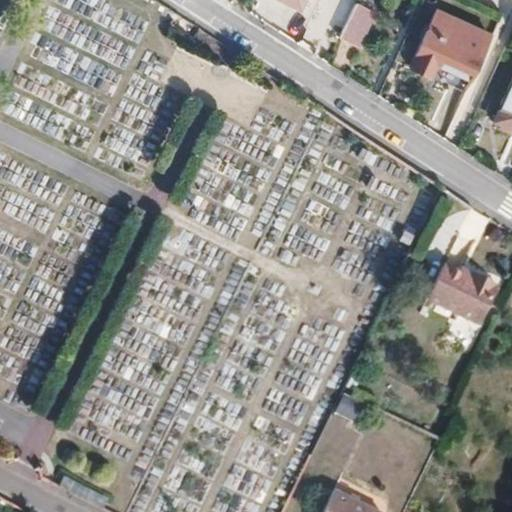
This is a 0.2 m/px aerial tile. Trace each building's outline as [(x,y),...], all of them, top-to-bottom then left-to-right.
[(277,0),(298,10),(303,0),(277,0)] [(372,0),(360,0),(345,33),(364,42),(382,4),(372,0)] [(424,84),(431,70),(466,86),(491,31),(438,5),(405,75),(424,84)] [(459,101),(466,86),(431,70),(424,84),(459,101)] [(511,80),(496,116),(511,123),(511,80)] [(511,163),(511,145),(504,144),(502,162),(511,163)] [(447,257),(431,291),(483,316),(503,278),(476,266),(474,270),(447,257)] [(368,403),(346,391),(336,409),(359,420),(368,403)] [(382,511),(333,488),(321,511),(382,511)]
